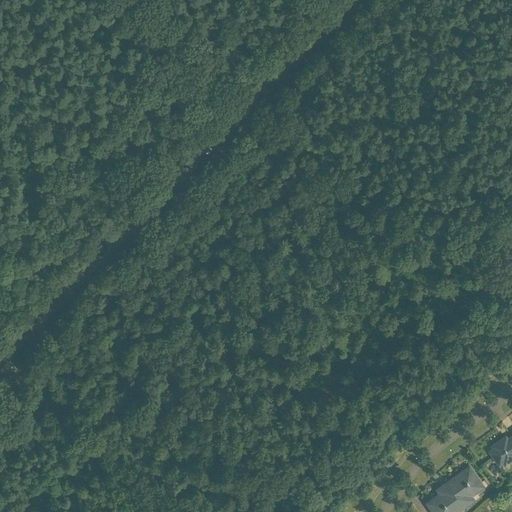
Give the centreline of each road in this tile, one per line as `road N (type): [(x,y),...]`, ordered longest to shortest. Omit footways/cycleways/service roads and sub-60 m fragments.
road 1 (tertiary): [(0,361),(350,0)]
road 2 (residential): [(383,511),(421,462),(511,387)]
